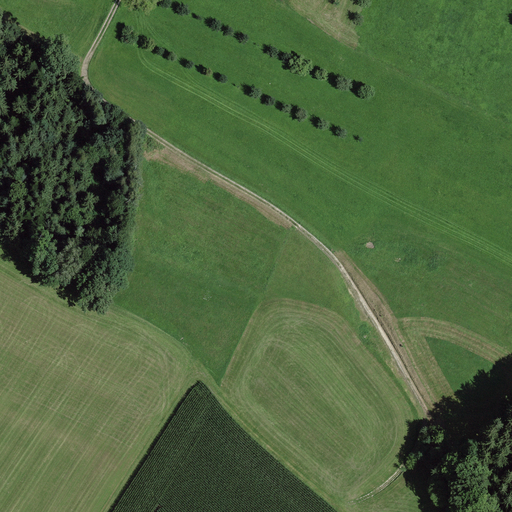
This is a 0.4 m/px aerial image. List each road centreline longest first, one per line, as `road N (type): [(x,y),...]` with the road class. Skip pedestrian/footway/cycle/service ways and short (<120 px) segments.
road 1 (track): [(508,511),(450,451),(348,275),(321,245),(92,91),(89,59),(119,0)]
road 2 (track): [(0,241),(152,331),(219,394),(236,448),(293,501),(338,508),(377,493),(414,453),(430,415)]
road 3 (track): [(219,394),(169,423),(103,511)]
